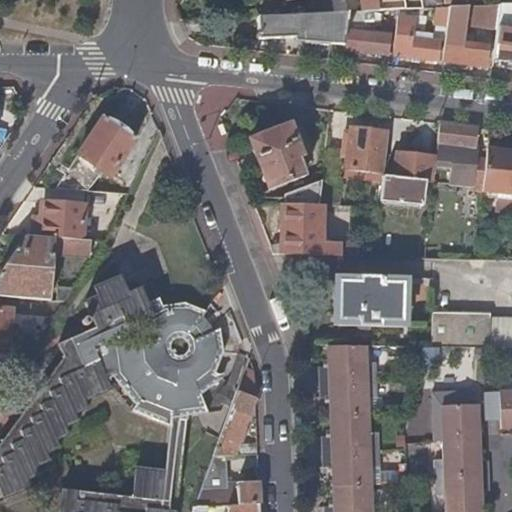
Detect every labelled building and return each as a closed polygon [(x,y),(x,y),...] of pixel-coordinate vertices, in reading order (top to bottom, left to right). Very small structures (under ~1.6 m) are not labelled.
[(333,13),(330,0),(320,0),(322,13),(333,13)] [(375,0),(359,0),(361,11),(377,11),(375,0)] [(375,0),(377,11),(405,9),(403,0),(375,0)] [(511,4),(500,5),(499,16),(492,67),(511,69),(511,4)] [(486,16),(499,16),(500,5),(487,6),(486,16)] [(446,27),(441,60),(487,67),(490,48),(487,48),(490,32),(488,31),(488,25),(472,23),(471,29),(470,29),(467,45),(459,44),(463,17),(486,16),(487,6),(449,7),(446,27)] [(439,26),(446,27),(449,7),(441,8),(439,26)] [(322,13),(257,17),(258,39),(305,37),(305,42),(342,45),(345,30),(347,12),(333,13),(322,13)] [(397,15),(393,54),(412,57),(412,62),(418,63),(419,59),(437,60),(439,42),(431,41),(431,35),(412,33),(414,18),(397,15)] [(342,45),(342,48),(387,54),(390,35),(345,30),(342,45)] [(101,118),(76,154),(107,177),(132,141),(101,118)] [(476,129),(437,124),(433,165),(449,166),(448,177),(471,179),(473,164),(474,155),(470,154),(471,149),(474,149),(476,129)] [(287,125),(248,140),(268,191),(302,178),(296,160),(300,158),(287,125)] [(381,173),(386,133),(349,128),(343,169),(381,173)] [(480,192),(505,195),(510,153),(484,150),(482,165),(480,192)] [(381,177),(378,202),(420,206),(424,183),(429,183),(431,158),(395,154),(392,178),(381,177)] [(466,191),(480,192),(482,165),(473,164),(471,179),(448,177),(447,183),(466,185),(466,191)] [(319,205),(322,205),(337,206),(340,178),(322,176),(321,181),(319,205)] [(284,195),(283,204),(319,205),(321,181),(284,195)] [(33,218),(32,237),(39,237),(54,238),(60,239),(81,241),(84,204),(42,201),(41,219),(33,218)] [(279,204),(277,255),(358,257),(358,244),(321,243),(322,205),(319,205),(283,204),(279,204)] [(32,237),(24,236),(0,270),(0,297),(48,302),(52,254),(87,257),(88,241),(84,241),(81,241),(60,239),(54,238),(39,237),(32,237)] [(112,376),(134,405),(130,410),(132,411),(133,410),(167,424),(168,426),(170,426),(171,417),(186,415),(204,412),(205,414),(207,413),(198,395),(219,377),(213,371),(220,352),(222,353),(222,350),(214,349),(211,334),(213,333),(213,331),(204,335),(195,324),(205,311),(203,310),(202,311),(183,303),(184,302),(181,302),(180,304),(160,306),(157,297),(155,298),(156,300),(146,304),(139,287),(126,292),(118,276),(91,288),(95,297),(82,302),(93,328),(57,344),(62,357),(0,440),(0,495),(2,499),(4,498),(3,496),(27,485),(28,487),(30,486),(26,477),(37,472),(38,474),(39,473),(36,464),(46,459),(47,461),(50,460),(45,451),(56,446),(58,448),(59,448),(55,438),(66,433),(67,434),(69,433),(66,425),(75,420),(77,421),(78,420),(74,412),(85,407),(86,409),(88,408),(84,398),(107,387),(107,388),(110,388),(106,378),(112,376)] [(338,276),(336,325),(400,327),(402,278),(338,276)] [(0,353),(6,354),(10,310),(0,308),(0,353)] [(511,319),(491,319),(491,314),(433,313),(433,347),(511,348),(511,319)] [(365,363),(364,346),(326,345),(327,364),(317,365),(318,378),(374,378),(374,363),(365,363)] [(244,367),(243,372),(253,376),(253,372),(252,370),(244,367)] [(253,376),(243,372),(238,386),(213,456),(233,455),(254,398),(253,376)] [(375,398),(374,378),(318,378),(318,395),(328,395),(329,413),(367,414),(366,398),(375,398)] [(511,392),(497,393),(498,420),(499,430),(511,429),(511,392)] [(497,393),(482,394),(483,420),(498,420),(497,393)] [(441,407),(442,442),(479,441),(477,406),(441,407)] [(320,449),(377,449),(376,433),(367,433),(367,414),(329,413),(330,435),(320,435),(320,449)] [(170,426),(165,469),(162,500),(176,501),(186,415),(171,417),(170,426)] [(434,462),(435,479),(488,477),(487,463),(480,463),(479,441),(442,442),(443,461),(434,462)] [(331,466),(332,485),(369,485),(369,468),(378,468),(377,449),(320,449),(321,466),(331,466)] [(233,459),(213,459),(213,473),(233,473),(233,459)] [(162,500),(165,469),(163,469),(162,472),(137,468),(137,466),(135,466),(131,496),(61,488),(58,511),(175,511),(176,501),(162,500)] [(444,497),(445,511),(481,511),(481,493),(489,493),(488,477),(435,479),(435,497),(444,497)] [(214,489),(215,506),(258,504),(257,482),(235,483),(235,489),(214,489)] [(323,505),(322,511),(379,511),(379,503),(370,503),(369,485),(332,485),(333,505),(323,505)]
